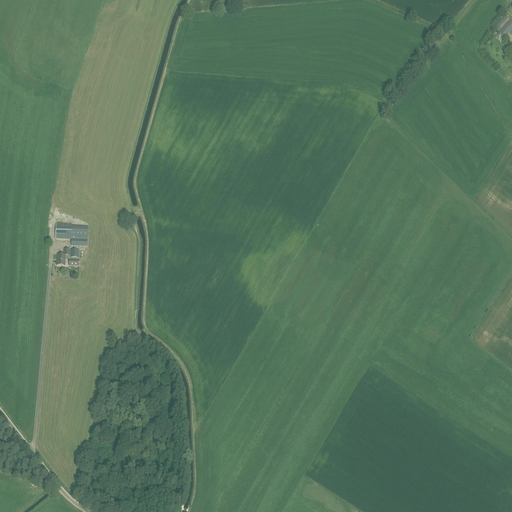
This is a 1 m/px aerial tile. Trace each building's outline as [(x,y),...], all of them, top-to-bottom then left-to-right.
[(499,32),(510,20),(505,16),(494,28),(499,32)] [(511,21),(510,20),(499,32),(505,38),(511,30),(511,21)] [(56,239),(72,240),(72,226),(72,224),(56,224),(56,239)] [(72,240),(71,246),(87,246),(88,227),(72,226),(72,240)] [(70,259),(70,258),(69,258),(70,250),(64,249),(64,255),(58,255),(57,265),(64,266),(65,259),(70,259)] [(70,258),(70,259),(69,266),(79,267),(79,260),(78,260),(79,250),(71,250),(70,258)]
